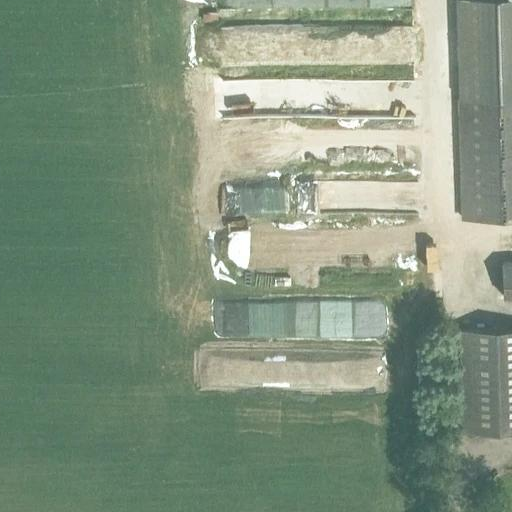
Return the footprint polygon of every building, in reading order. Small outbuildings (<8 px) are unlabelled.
[(243,0),(242,9),(278,12),(278,0),(243,0)] [(511,0),(454,0),(462,216),(511,213),(511,0)] [(424,36),(247,30),(246,60),(423,66),(424,36)] [(241,80),(240,113),(402,119),(403,86),(241,80)] [(423,165),(423,134),(304,134),(304,154),(324,154),(324,165),(423,165)] [(418,189),(215,187),(214,220),(408,222),(409,201),(418,201),(418,189)] [(511,260),(502,261),(503,296),(511,295),(511,260)] [(511,327),(461,328),(463,430),(511,428),(511,327)]
